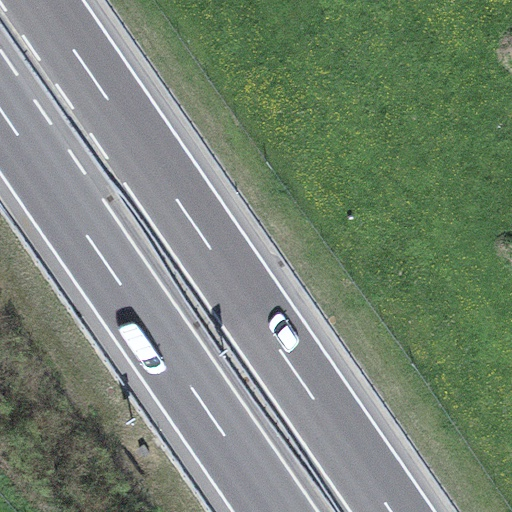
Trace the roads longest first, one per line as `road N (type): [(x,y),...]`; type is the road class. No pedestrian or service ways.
road 1 (motorway): [(390,511),(38,0)]
road 2 (motorway): [(0,114),(275,511)]
